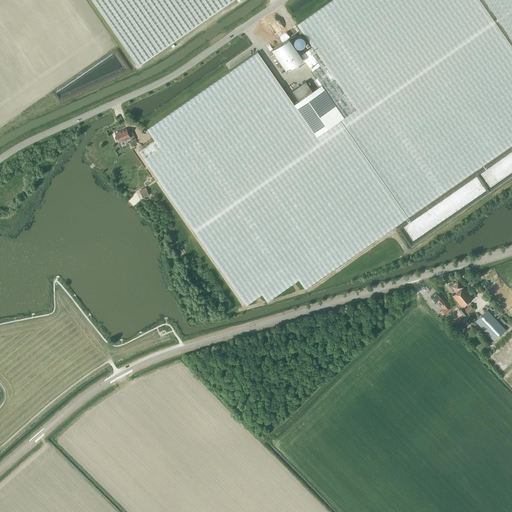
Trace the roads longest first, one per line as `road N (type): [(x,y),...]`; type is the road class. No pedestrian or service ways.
road 1 (unclassified): [(0,468),(133,366),(511,250)]
road 2 (unclassified): [(77,119),(178,72),(283,0)]
